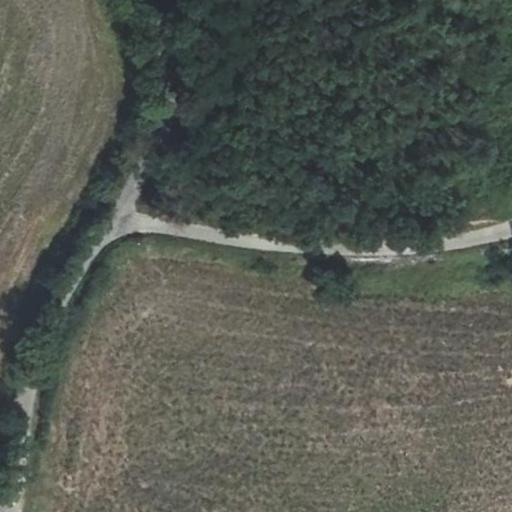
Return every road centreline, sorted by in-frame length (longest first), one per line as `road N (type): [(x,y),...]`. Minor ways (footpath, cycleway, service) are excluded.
road 1 (unclassified): [(113,223),(375,247),(511,227)]
road 2 (unclassified): [(113,223),(61,299),(41,350),(12,511)]
road 3 (unclassified): [(113,223),(154,151),(168,102),(169,69),(146,0)]
